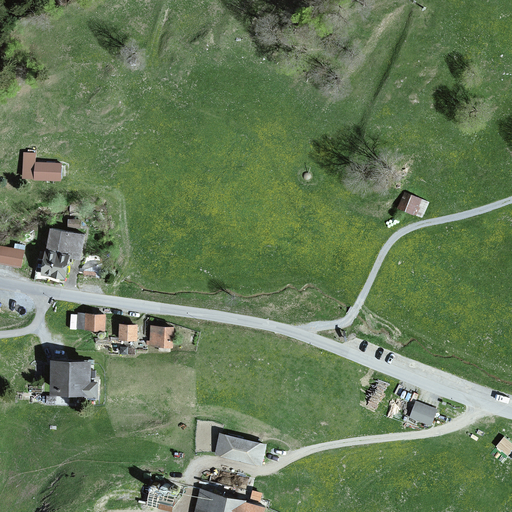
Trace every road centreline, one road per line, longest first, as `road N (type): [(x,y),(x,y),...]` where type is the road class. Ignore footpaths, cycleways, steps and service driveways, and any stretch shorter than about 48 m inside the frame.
road 1 (tertiary): [(511,408),(274,327),(0,282)]
road 2 (track): [(485,401),(452,428),(318,446),(260,470),(203,463),(178,511)]
road 3 (track): [(301,335),(351,315),(401,231),(511,200)]
